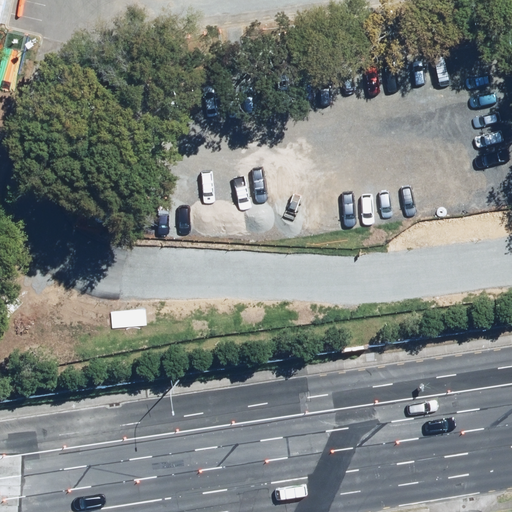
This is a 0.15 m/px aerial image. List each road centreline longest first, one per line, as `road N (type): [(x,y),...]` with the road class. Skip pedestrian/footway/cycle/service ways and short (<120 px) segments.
road 1 (primary): [(174,511),(293,435),(413,399),(511,383)]
road 2 (unknown): [(102,511),(134,473),(191,429),(268,390)]
road 3 (primary): [(511,461),(413,478),(334,511)]
